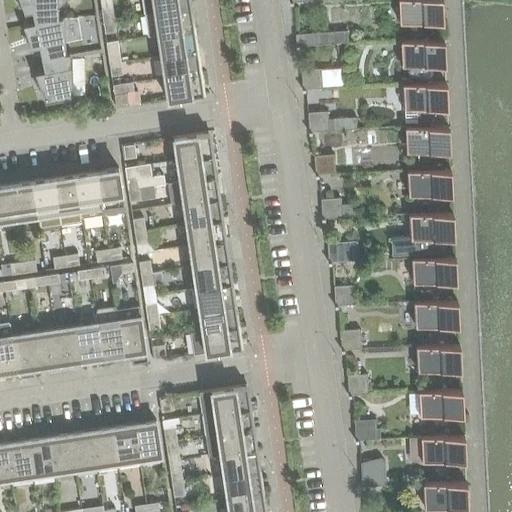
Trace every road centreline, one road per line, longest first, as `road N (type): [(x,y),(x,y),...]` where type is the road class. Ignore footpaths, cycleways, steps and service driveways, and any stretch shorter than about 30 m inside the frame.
road 1 (residential): [(0,400),(318,353)]
road 2 (residential): [(7,141),(281,95)]
road 3 (unclassified): [(318,353),(281,95)]
road 4 (unclassified): [(342,511),(318,353)]
